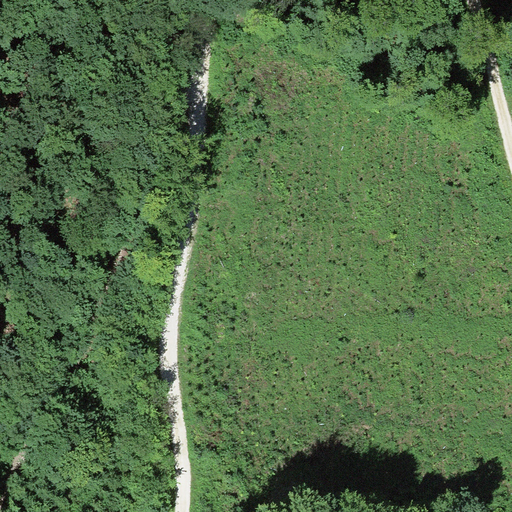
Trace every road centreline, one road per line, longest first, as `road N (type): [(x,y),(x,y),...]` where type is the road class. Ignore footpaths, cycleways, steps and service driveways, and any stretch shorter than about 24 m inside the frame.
road 1 (track): [(201,43),(172,309),(184,511)]
road 2 (track): [(475,0),(511,140)]
